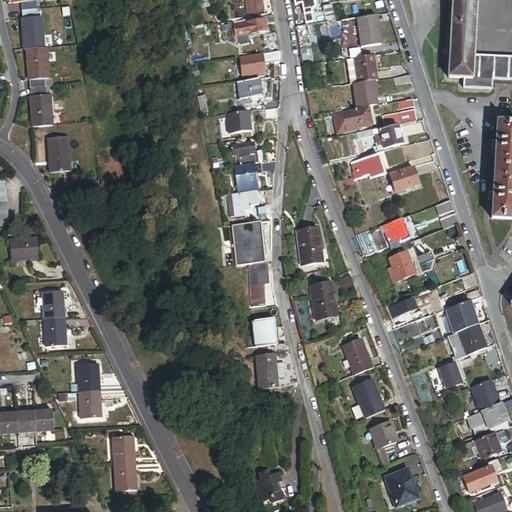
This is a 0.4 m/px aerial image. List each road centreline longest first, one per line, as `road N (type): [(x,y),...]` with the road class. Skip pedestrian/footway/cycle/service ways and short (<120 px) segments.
road 1 (residential): [(449,511),(294,97)]
road 2 (residential): [(336,511),(284,297),(275,222),(280,128),(294,97)]
road 3 (residential): [(196,511),(29,175),(0,148)]
road 4 (residential): [(394,0),(490,293)]
